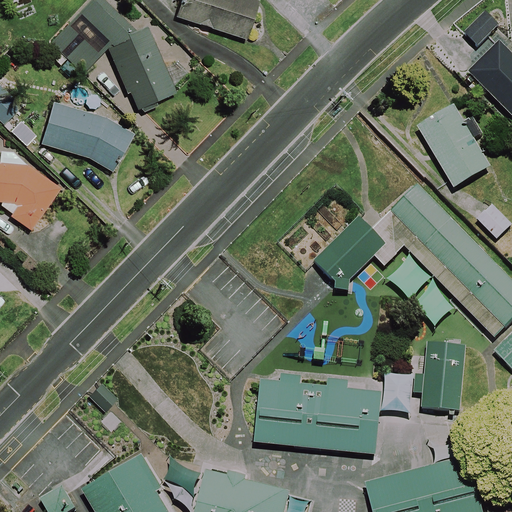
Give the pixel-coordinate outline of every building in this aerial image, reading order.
[(146,22),(128,30),(98,0),(94,0),(49,45),(80,77),(105,52),(130,115),(176,96),(146,22)] [(258,0),(170,0),(183,4),(178,20),(243,43),(258,0)] [(332,7),(327,0),(306,0),(301,4),(314,21),(332,7)] [(497,28),(483,15),(462,36),(475,49),(497,28)] [(511,45),(506,39),(468,76),(511,121),(511,45)] [(131,132),(54,104),(39,144),(114,171),(122,146),(125,147),(131,132)] [(462,127),(452,110),(416,131),(452,192),(489,171),(472,142),(481,137),(472,121),(462,127)] [(0,209),(7,214),(5,217),(28,233),(58,189),(26,168),(0,165),(0,204),(2,204),(0,206),(0,209)] [(511,317),(511,280),(414,180),(376,217),(492,337),(511,317)] [(511,227),(491,208),(475,224),(495,243),(511,227)] [(385,246),(358,220),(313,266),(340,292),(385,246)] [(511,330),(503,339),(511,348),(511,330)] [(449,409),(452,343),(408,340),(404,406),(449,409)] [(379,393),(256,381),(250,447),(373,458),(379,393)] [(464,454),(355,479),(363,511),(473,511),(477,511),(464,454)] [(163,511),(134,462),(82,492),(93,511),(163,511)] [(276,511),(283,491),(200,468),(187,511),(276,511)] [(60,482),(32,499),(40,511),(68,511),(75,508),(60,482)]
